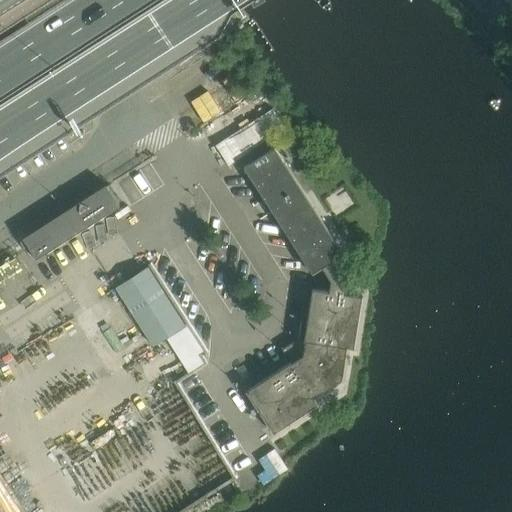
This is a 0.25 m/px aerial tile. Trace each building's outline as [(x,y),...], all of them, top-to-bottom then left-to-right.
[(229,135),(240,154),(281,131),(271,112),(229,135)] [(291,173),(275,148),(245,168),(263,197),(313,274),(323,268),(331,282),(330,291),(312,288),(304,342),(306,342),(304,355),(292,363),(292,362),(246,392),(275,435),(320,405),(315,398),(342,380),(347,348),(355,350),(363,296),(345,293),(347,280),(335,261),(344,255),(291,173)] [(103,188),(23,239),(24,240),(37,261),(117,210),(103,188)] [(0,309),(1,312),(39,288),(18,254),(0,265),(0,309)] [(150,267),(116,289),(154,348),(188,326),(150,267)]
